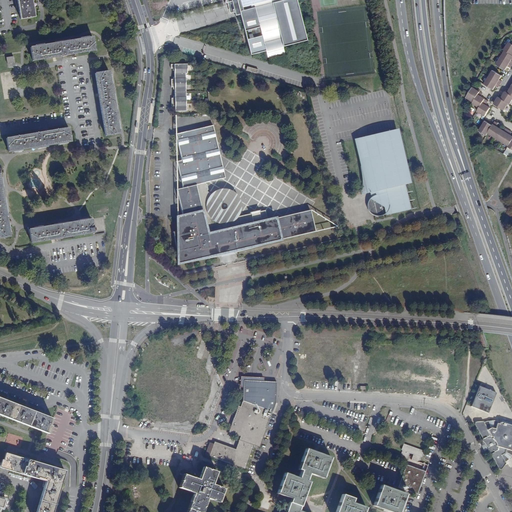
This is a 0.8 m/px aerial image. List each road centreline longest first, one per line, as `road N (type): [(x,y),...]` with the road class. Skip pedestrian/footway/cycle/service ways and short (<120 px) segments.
road 1 (residential): [(506,511),(444,407),(286,395)]
road 2 (residential): [(145,36),(147,96),(121,310)]
road 3 (tertiary): [(285,316),(511,328)]
road 4 (primary): [(402,0),(421,94),(461,195)]
road 5 (primary): [(417,0),(461,195)]
road 6 (primary): [(469,182),(440,102),(424,0)]
road 7 (primary): [(469,182),(438,36)]
road 8 (primary): [(461,195),(511,335)]
road 9 (residential): [(109,430),(85,428),(84,409),(0,386)]
road 10 (primary): [(511,302),(469,182)]
road 11 (residential): [(245,511),(286,395)]
